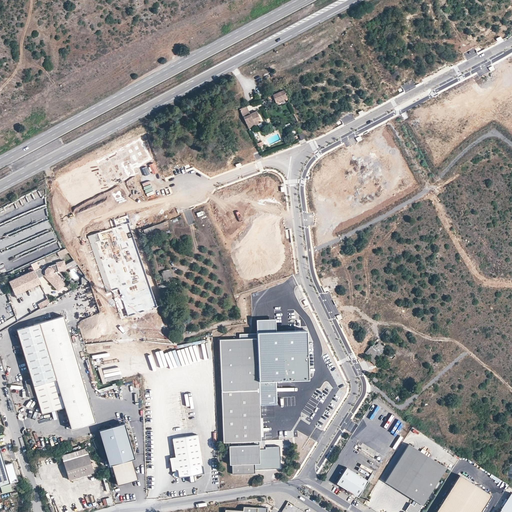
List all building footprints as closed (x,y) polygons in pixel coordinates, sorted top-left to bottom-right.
[(480,21),(477,23),(480,29),(471,33),(475,42),(511,22),(511,0),(477,0),(480,16),(478,17),(480,21)] [(474,25),(467,10),(460,14),(468,28),(474,25)] [(272,95),(274,98),(276,103),(287,98),(283,90),(272,95)] [(249,111),(262,105),(260,101),(247,107),(249,111)] [(249,128),(259,122),(261,121),(257,113),(251,116),(247,108),(240,112),(249,128)] [(260,126),(259,122),(249,128),(250,131),(260,126)] [(144,169),(153,164),(140,140),(99,162),(100,164),(93,167),(105,189),(144,169)] [(103,192),(90,166),(54,184),(59,193),(63,191),(72,207),(103,192)] [(209,208),(232,277),(276,262),(250,184),(219,194),(222,203),(209,208)] [(47,255),(60,250),(53,231),(44,206),(17,216),(19,216),(18,221),(12,223),(13,226),(19,227),(19,229),(20,233),(19,238),(23,239),(27,237),(30,246),(39,247),(41,254),(47,255)] [(160,308),(130,223),(110,230),(95,236),(117,299),(121,299),(128,319),(160,308)] [(48,278),(59,289),(66,283),(63,280),(65,278),(59,270),(66,268),(64,259),(56,261),(56,263),(50,265),(43,270),(49,276),(48,278)] [(9,281),(15,294),(21,292),(40,283),(34,269),(9,281)] [(165,284),(175,281),(170,269),(161,272),(165,284)] [(6,275),(0,278),(3,284),(9,281),(6,275)] [(37,303),(40,308),(49,302),(47,298),(37,303)] [(36,396),(42,413),(63,407),(69,429),(93,422),(62,316),(17,330),(31,379),(25,381),(30,397),(36,396)] [(258,321),(259,341),(261,405),(277,405),(276,381),(307,380),(305,331),(276,332),(276,320),(258,321)] [(222,343),(225,444),(263,442),(261,405),(259,341),(222,343)] [(371,347),(379,355),(383,350),(381,348),(383,345),(379,342),(377,344),(376,344),(375,345),(373,344),(371,347)] [(156,356),(159,371),(205,362),(201,345),(166,352),(166,354),(156,356)] [(379,355),(371,347),(366,353),(369,356),(368,357),(374,363),(378,360),(376,358),(379,355)] [(151,358),(147,348),(140,351),(144,361),(151,358)] [(389,395),(399,402),(404,397),(401,393),(398,396),(392,391),(389,395)] [(388,412),(381,425),(388,428),(395,415),(388,412)] [(395,435),(401,422),(397,420),(391,433),(395,435)] [(135,460),(124,423),(100,431),(111,467),(113,466),(118,485),(137,479),(132,461),(135,460)] [(178,471),(179,477),(188,475),(194,474),(204,473),(197,434),(172,438),(176,457),(170,458),(172,472),(178,471)] [(0,444),(0,485),(3,485),(5,492),(15,489),(13,482),(19,480),(13,462),(6,464),(0,444)] [(259,445),(229,446),(230,465),(232,465),(233,474),(255,473),(255,469),(280,468),(279,447),(266,447),(266,449),(259,449),(259,445)] [(384,483),(409,499),(413,502),(421,507),(445,469),(408,446),(384,483)] [(68,478),(92,472),(86,454),(63,461),(68,478)] [(346,467),(336,482),(358,496),(368,481),(346,467)] [(461,476),(437,511),(481,511),(492,496),(461,476)] [(0,505),(11,502),(9,493),(0,495),(0,505)] [(12,499),(16,510),(23,508),(20,496),(12,499)] [(103,500),(104,506),(112,504),(110,498),(103,500)] [(417,511),(421,507),(413,502),(412,504),(411,504),(406,511),(408,511),(417,511)]
